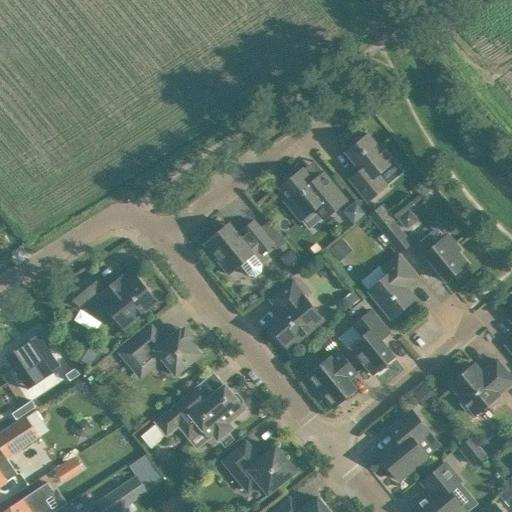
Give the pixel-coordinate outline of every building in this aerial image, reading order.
[(349,179),(362,194),(369,202),(388,186),(379,175),(396,161),(382,144),(379,147),(368,133),(363,137),(358,137),(351,143),(350,148),(345,152),(360,170),(349,179)] [(324,173),(313,181),(302,168),(293,176),(291,174),(282,181),(283,183),(279,187),(288,197),(284,200),(301,221),(316,209),(324,220),(347,201),(324,173)] [(366,213),(356,201),(344,211),(353,223),(366,213)] [(381,231),(394,221),(395,220),(384,207),(371,218),(381,231)] [(407,207),(396,216),(405,226),(415,217),(407,207)] [(207,238),(207,241),(204,243),(229,274),(241,265),(249,275),(256,275),(262,271),(262,264),(263,264),(254,254),(259,250),(262,255),(274,245),(254,220),(237,234),(229,223),(217,233),(214,232),(207,238)] [(381,231),(399,253),(412,243),(394,221),(381,231)] [(461,250),(448,235),(436,245),(428,236),(414,247),(431,267),(433,265),(438,272),(437,275),(444,278),(446,281),(455,274),(457,276),(467,268),(465,266),(468,264),(458,252),(461,250)] [(336,258),(349,248),(342,239),(329,249),(336,258)] [(283,252),(283,260),(292,270),(302,262),(290,247),(283,252)] [(387,275),(368,291),(378,303),(391,319),(416,298),(407,288),(420,278),(400,254),(382,268),(387,275)] [(69,293),(79,305),(102,287),(91,274),(69,293)] [(99,295),(105,302),(103,303),(123,328),(157,301),(137,276),(126,284),(121,278),(122,277),(121,276),(99,295)] [(276,341),(281,342),(287,349),(324,319),(293,281),(271,299),(283,313),(267,326),(271,331),(271,335),(276,341)] [(342,300),(348,307),(359,299),(353,291),(342,300)] [(350,347),(360,359),(373,374),(377,371),(380,372),(386,368),(385,365),(395,357),(381,340),(391,332),(373,309),(354,325),(363,336),(350,347)] [(176,375),(178,373),(181,377),(192,368),(189,364),(201,354),(180,329),(165,342),(152,327),(120,353),(137,373),(159,354),(176,375)] [(40,333),(23,344),(46,378),(63,367),(40,333)] [(72,354),(91,365),(101,348),(83,337),(72,354)] [(23,344),(6,355),(30,390),(46,378),(23,344)] [(308,376),(333,407),(355,389),(348,380),(356,373),(357,374),(358,374),(339,350),(338,351),(339,352),(331,359),(330,358),(308,376)] [(466,411),(472,411),(475,415),(500,395),(499,394),(511,383),(511,378),(497,360),(481,372),(475,364),(450,384),(461,398),(460,403),(466,411)] [(80,374),(75,367),(65,374),(70,381),(80,374)] [(438,398),(426,382),(414,392),(425,407),(438,398)] [(200,385),(185,398),(156,422),(167,435),(179,425),(198,448),(213,435),(218,441),(233,428),(229,423),(245,409),(242,405),(243,401),(237,394),(233,393),(225,384),(210,397),(200,385)] [(32,400),(22,406),(26,413),(36,406),(32,400)] [(22,406),(12,413),(16,420),(26,413),(22,406)] [(379,456),(385,463),(399,480),(428,457),(414,440),(427,429),(412,411),(389,430),(397,440),(379,456)] [(0,485),(1,485),(5,482),(18,474),(6,457),(40,435),(27,415),(14,423),(0,431),(0,447),(0,448),(0,447),(0,485)] [(91,428),(87,421),(79,422),(76,429),(80,435),(88,435),(91,428)] [(487,453),(471,435),(459,445),(475,464),(487,453)] [(246,442),(231,454),(223,461),(248,492),(259,483),(268,494),(296,471),(276,446),(259,460),(254,455),(256,454),(246,442)] [(147,452),(129,464),(136,475),(141,481),(148,491),(166,479),(147,452)] [(74,457),(64,463),(72,474),(81,468),(74,457)] [(445,463),(438,469),(422,482),(432,494),(416,507),(419,511),(460,511),(464,509),(451,494),(462,484),(445,463)] [(136,475),(95,502),(102,511),(117,511),(148,491),(141,481),(136,475)] [(511,503),(511,485),(511,486),(500,495),(508,507),(511,503)] [(1,511),(53,511),(65,504),(56,492),(30,509),(22,499),(1,511)] [(160,505),(164,511),(179,511),(186,507),(177,494),(160,505)] [(290,499),(274,511),(273,511),(329,511),(317,497),(300,511),(290,499)]
